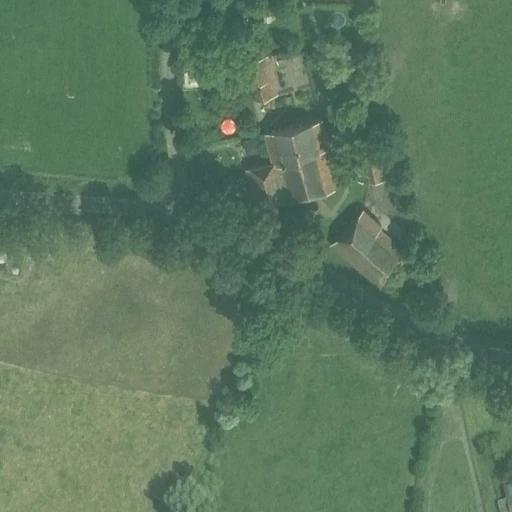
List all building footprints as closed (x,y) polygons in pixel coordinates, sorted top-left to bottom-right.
[(278,63),(291,58),(288,50),(275,54),(278,63)] [(256,100),(278,94),(275,82),(273,71),(269,56),(246,62),(256,100)] [(257,207),(334,187),(324,147),(329,146),(321,117),(266,131),(274,161),(247,168),(257,207)] [(370,182),(394,176),(385,135),(361,141),(370,182)] [(380,287),(408,254),(379,228),(382,225),(363,208),(331,244),(380,287)] [(0,263),(7,267),(15,250),(5,245),(0,254),(0,263)] [(506,502),(497,504),(498,511),(511,511),(511,496),(505,498),(506,502)]
